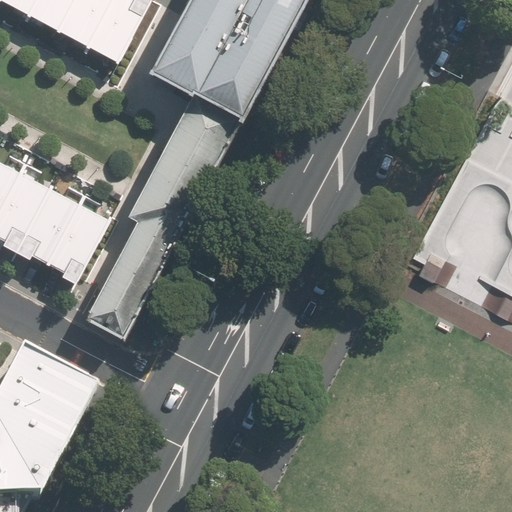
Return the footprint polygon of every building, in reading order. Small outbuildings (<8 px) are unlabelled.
[(5,0),(29,12),(35,0),(5,0)] [(35,0),(29,12),(59,27),(73,0),(35,0)] [(73,0),(59,27),(89,43),(111,0),(73,0)] [(189,0),(153,67),(193,88),(126,214),(134,218),(83,315),(129,339),(247,117),(307,0),(189,0)] [(111,0),(89,43),(119,59),(149,0),(111,0)] [(0,211),(21,171),(0,159),(0,211)] [(0,211),(0,233),(20,244),(51,187),(21,171),(0,211)] [(20,244),(50,259),(80,202),(51,187),(20,244)] [(50,259),(80,275),(110,218),(80,202),(50,259)] [(0,497),(36,497),(94,393),(26,355),(0,401),(0,497)]
